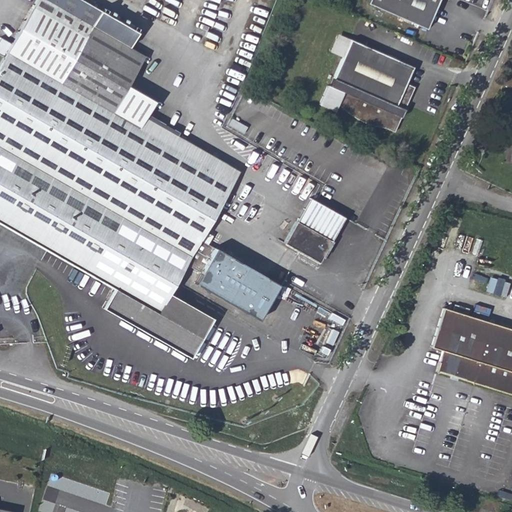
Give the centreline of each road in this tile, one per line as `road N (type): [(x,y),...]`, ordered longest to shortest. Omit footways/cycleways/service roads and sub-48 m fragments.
road 1 (residential): [(303,475),(511,12)]
road 2 (secondary): [(98,416),(209,462),(292,511)]
road 3 (secondary): [(303,475),(98,416)]
road 4 (unknown): [(263,247),(267,190),(202,127),(177,68)]
road 5 (unknown): [(377,309),(263,247)]
road 6 (secondary): [(424,511),(303,475)]
